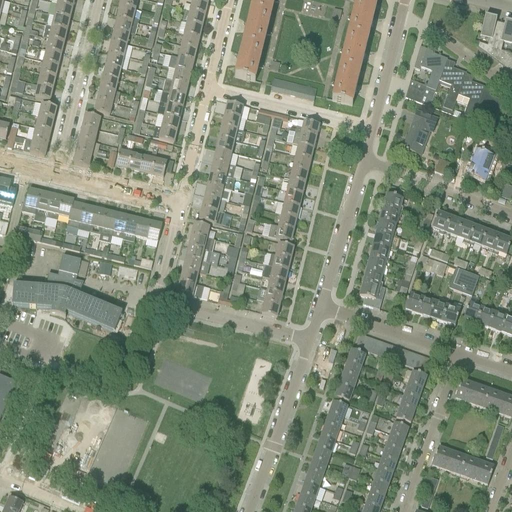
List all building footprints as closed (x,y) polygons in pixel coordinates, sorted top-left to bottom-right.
[(51,0),(51,4),(57,6),(72,9),(74,0),(51,0)] [(136,0),(121,0),(120,8),(134,12),(137,0),(136,0)] [(253,0),(250,13),(270,18),(273,0),(253,0)] [(184,5),(183,12),(190,13),(204,17),(207,5),(198,2),(192,1),(191,7),(184,5)] [(356,4),(348,37),(367,41),(375,8),(367,6),(363,5),(356,4)] [(57,6),(55,17),(69,21),(72,9),(57,6)] [(120,8),(117,20),(132,24),(134,12),(120,8)] [(189,13),(187,25),(201,29),(204,17),(189,13)] [(250,13),(242,46),(262,51),(270,18),(250,13)] [(55,17),(52,29),(66,33),(69,21),(55,17)] [(477,49),(503,69),(507,55),(493,50),(499,27),(499,26),(498,26),(498,27),(494,26),(495,24),(496,20),(485,17),(484,20),(482,20),(481,20),(484,21),(477,49)] [(117,20),(114,32),(129,36),(134,37),(137,25),(132,24),(117,20)] [(503,69),(509,73),(511,60),(511,59),(511,24),(505,22),(503,28),(499,27),(493,50),(507,55),(503,69)] [(187,25),(184,37),(199,40),(201,29),(187,25)] [(26,27),(24,35),(29,36),(33,37),(37,38),(37,35),(36,34),(30,32),(31,28),(26,27)] [(46,28),(43,39),(64,44),(66,33),(52,29),(46,28)] [(114,32),(111,44),(126,47),(129,36),(114,32)] [(22,43),(22,45),(27,46),(28,40),(32,41),(33,37),(29,36),(24,35),(23,39),(22,43)] [(184,37),(181,48),(196,52),(199,40),(184,37)] [(348,37),(339,69),(359,74),(367,41),(348,37)] [(49,41),(46,52),(61,56),(64,44),(43,39),(43,40),(49,41)] [(111,44),(108,55),(123,59),(126,47),(111,44)] [(262,51),(242,46),(234,79),(242,81),(246,82),(254,84),(262,51)] [(181,48),(178,60),(193,63),(196,52),(181,48)] [(435,92),(438,83),(446,62),(447,61),(446,61),(433,56),(435,51),(428,48),(426,51),(420,48),(413,70),(419,72),(420,69),(431,73),(426,88),(426,89),(435,92)] [(46,52),(43,64),(58,68),(61,56),(46,52)] [(108,55),(105,67),(120,71),(123,59),(108,55)] [(167,70),(175,72),(190,75),(193,63),(178,60),(170,58),(167,70)] [(438,83),(435,92),(434,95),(436,95),(440,84),(450,87),(442,110),(451,114),(456,103),(466,76),(466,75),(465,75),(452,70),(454,65),(446,62),(438,83)] [(43,64),(40,76),(55,79),(58,68),(43,64)] [(142,64),(139,75),(145,77),(147,65),(142,64)] [(105,67),(103,79),(117,82),(120,71),(105,67)] [(359,74),(339,69),(331,102),(339,104),(339,105),(343,106),(343,105),(351,107),(359,74)] [(175,72),(173,83),(187,87),(190,75),(175,72)] [(40,76),(38,87),(52,91),(55,79),(40,76)] [(472,121),(476,111),(484,90),(484,89),(471,84),(473,79),(466,76),(456,103),(467,107),(463,118),(472,121)] [(147,77),(145,88),(150,90),(153,78),(147,77)] [(103,79),(100,90),(114,94),(117,82),(103,79)] [(0,81),(0,88),(2,89),(8,91),(9,84),(0,81)] [(173,83),(166,82),(165,81),(162,93),(164,93),(184,98),(187,87),(173,83)] [(270,93),(276,94),(279,82),(272,81),(270,93)] [(276,94),(282,96),(285,84),(279,82),(276,94)] [(410,82),(408,88),(424,94),(421,100),(419,105),(429,109),(434,95),(435,92),(426,89),(426,88),(410,82)] [(282,96),(288,97),(291,85),(285,84),(282,96)] [(288,97),(295,99),(297,87),(291,85),(288,97)] [(31,86),(30,92),(36,94),(35,100),(40,101),(49,103),(52,91),(38,87),(38,88),(31,86)] [(295,99),(301,100),(304,88),(297,87),(295,99)] [(301,100),(307,102),(310,90),(304,88),(301,100)] [(408,88),(406,94),(421,100),(424,94),(408,88)] [(100,90),(97,102),(112,106),(116,107),(119,95),(114,94),(100,90)] [(310,90),(307,102),(313,103),(316,91),(310,90)] [(484,90),(476,111),(487,115),(481,131),(491,134),(499,112),(503,102),(489,97),(491,92),(484,90)] [(161,105),(167,106),(182,110),(184,98),(164,93),(161,105)] [(406,94),(405,100),(419,105),(421,100),(406,94)] [(8,98),(6,106),(13,108),(14,104),(16,100),(8,98)] [(112,106),(97,102),(94,114),(109,118),(112,106)] [(227,105),(224,117),(239,120),(242,108),(227,105)] [(41,106),(38,118),(53,122),(56,109),(41,106)] [(167,106),(164,118),(179,122),(182,110),(167,106)] [(268,127),(270,120),(271,115),(258,112),(255,124),(268,127)] [(429,133),(432,134),(437,121),(417,113),(411,127),(412,128),(407,142),(406,142),(402,151),(405,152),(405,153),(408,154),(408,153),(420,158),(421,157),(418,156),(423,143),(425,144),(429,133)] [(85,116),(82,129),(97,132),(100,120),(85,116)] [(272,127),(271,129),(279,131),(280,129),(282,118),(274,116),(273,121),(272,127)] [(224,117),(221,128),(236,132),(239,120),(224,117)] [(38,118),(35,131),(50,134),(53,122),(38,118)] [(164,118),(161,130),(176,133),(179,122),(164,118)] [(295,128),(294,134),(315,139),(318,127),(303,123),(302,130),(295,128)] [(0,125),(0,141),(5,142),(9,128),(0,125)] [(155,128),(152,140),(158,142),(163,143),(173,145),(176,133),(161,130),(155,128)] [(221,128),(219,140),(233,144),(236,132),(221,128)] [(82,129),(79,141),(94,145),(97,132),(82,129)] [(35,131),(32,143),(47,146),(50,134),(35,131)] [(271,132),(268,140),(273,141),(277,142),(278,138),(274,137),(275,133),(271,132)] [(288,133),(285,144),(298,147),(312,150),(315,139),(300,135),(294,134),(288,133)] [(219,140),(216,152),(230,155),(233,144),(219,140)] [(26,141),(23,154),(29,155),(40,158),(44,159),(47,146),(32,143),(26,141)] [(79,141),(76,153),(88,156),(91,157),(96,158),(99,146),(94,145),(79,141)] [(151,143),(149,148),(153,149),(151,157),(155,158),(157,150),(158,145),(151,143)] [(158,145),(157,150),(171,153),(172,148),(158,145)] [(298,147),(295,158),(310,162),(312,150),(298,147)] [(472,177),(484,182),(485,181),(482,180),(487,167),(490,168),(494,157),(483,153),(483,152),(481,151),(481,152),(476,150),(476,151),(477,151),(471,166),(470,166),(466,175),(470,176),(469,177),(472,178),(472,177)] [(216,152),(213,163),(228,167),(230,155),(216,152)] [(91,157),(76,153),(73,166),(88,170),(91,157)] [(115,168),(127,171),(131,156),(119,153),(115,168)] [(127,171),(139,174),(142,159),(131,156),(127,171)] [(154,162),(151,177),(163,179),(164,174),(166,165),(166,164),(167,159),(156,156),(154,162)] [(295,158),(292,170),(307,174),(310,162),(295,158)] [(139,174),(151,177),(154,162),(142,159),(139,174)] [(434,174),(446,179),(451,166),(438,161),(434,174)] [(213,163),(210,175),(232,180),(235,169),(228,167),(213,163)] [(292,170),(289,182),(304,185),(307,174),(292,170)] [(210,175),(207,187),(231,192),(232,193),(234,181),(232,180),(210,175)] [(0,180),(0,205),(11,209),(12,209),(16,191),(9,189),(11,183),(0,180)] [(289,182),(286,194),(301,197),(304,185),(289,182)] [(498,198),(511,203),(511,199),(511,188),(503,185),(498,198)] [(207,187),(204,198),(219,202),(227,204),(228,204),(231,192),(207,187)] [(21,214),(34,217),(40,194),(29,191),(26,201),(24,201),(21,214)] [(34,217),(45,220),(51,196),(40,194),(34,217)] [(286,194),(284,205),(298,209),(301,197),(286,194)] [(56,222),(58,217),(62,199),(51,196),(45,220),(56,222)] [(244,196),(242,207),(243,208),(248,209),(251,197),(246,196),(244,196)] [(383,203),(382,208),(401,214),(403,209),(400,209),(402,201),(395,199),(395,198),(386,196),(384,204),(383,203)] [(204,198),(202,210),(216,214),(219,202),(204,198)] [(58,217),(68,219),(69,219),(72,205),(73,205),(74,202),(73,202),(62,199),(58,217)] [(216,214),(224,216),(227,204),(219,202),(216,214)] [(277,204),(274,215),(281,217),(296,220),(298,209),(284,205),(277,204)] [(68,222),(65,234),(76,237),(77,235),(83,208),(73,205),(72,205),(69,219),(68,222)] [(76,237),(76,238),(87,240),(89,234),(89,235),(90,228),(94,210),(83,208),(77,235),(76,237)] [(381,214),(379,221),(396,226),(398,219),(400,219),(401,214),(382,208),(380,214),(381,214)] [(90,228),(101,231),(105,213),(94,210),(90,228)] [(202,210),(199,222),(213,226),(221,228),(224,216),(216,214),(202,210)] [(101,231),(100,236),(111,239),(117,216),(105,213),(101,231)] [(438,235),(443,237),(449,218),(444,216),(444,217),(437,214),(433,223),(434,223),(431,230),(439,233),(438,235)] [(424,220),(424,221),(430,223),(432,218),(426,215),(425,218),(424,220)] [(111,239),(109,246),(120,248),(123,236),(128,218),(117,216),(111,239)] [(224,216),(221,228),(229,229),(232,217),(224,216)] [(281,217),(278,228),(293,232),(296,220),(281,217)] [(123,236),(134,239),(139,221),(128,218),(123,236)] [(449,237),(456,239),(462,224),(455,221),(455,220),(449,218),(443,237),(448,239),(449,237)] [(134,239),(146,241),(150,224),(139,221),(134,239)] [(376,229),(375,234),(395,239),(396,234),(394,234),(396,226),(379,221),(377,229),(376,229)] [(423,221),(419,231),(423,232),(425,233),(426,233),(428,229),(430,224),(430,223),(424,221),(423,221)] [(146,241),(145,247),(155,250),(157,244),(162,226),(150,224),(146,241)] [(462,244),(467,246),(474,228),(469,226),(462,224),(456,239),(463,242),(462,244)] [(194,225),(191,237),(206,240),(209,229),(194,225)] [(261,237),(267,239),(270,227),(264,225),(261,237)] [(293,232),(278,228),(270,227),(267,239),(290,244),(293,232)] [(473,246),(480,249),(486,233),(479,230),(480,230),(474,228),(467,246),(472,248),(473,246)] [(17,229),(15,238),(28,241),(31,232),(17,229)] [(31,232),(28,241),(39,244),(40,240),(42,235),(31,232)] [(486,253),(492,255),(499,237),(493,235),(486,233),(480,249),(487,251),(486,253)] [(374,239),(372,246),(389,251),(391,244),(393,245),(395,239),(375,234),(373,239),(374,239)] [(236,236),(234,248),(239,249),(242,237),(241,237),(236,236)] [(191,237),(188,249),(211,254),(214,242),(206,240),(191,237)] [(499,237),(492,255),(496,257),(497,254),(506,257),(511,242),(504,239),(499,237)] [(293,249),(278,245),(275,257),(290,261),(293,249)] [(370,253),(368,259),(388,264),(389,259),(387,259),(389,251),(372,246),(370,254),(370,253)] [(188,249),(185,260),(208,266),(211,254),(188,249)] [(227,249),(226,254),(227,254),(227,258),(229,258),(236,260),(238,252),(228,249),(227,249)] [(436,255),(434,260),(438,262),(440,262),(442,256),(436,254),(436,255)] [(270,256),(268,267),(272,269),(287,273),(290,261),(275,257),(270,256)] [(77,297),(78,296),(83,285),(75,283),(80,263),(62,258),(57,278),(49,276),(48,290),(37,289),(37,288),(31,287),(31,289),(13,287),(11,306),(29,308),(29,309),(35,310),(35,308),(53,309),(52,315),(49,314),(49,316),(55,316),(57,317),(59,317),(62,318),(65,319),(66,318),(63,317),(65,312),(114,333),(121,316),(77,297)] [(229,258),(226,270),(227,270),(233,272),(236,260),(229,258)] [(421,258),(417,270),(429,275),(433,263),(421,258)] [(367,265),(365,272),(382,276),(384,269),(386,270),(388,264),(368,259),(367,264),(367,265)] [(185,260),(183,272),(197,275),(205,277),(208,266),(185,260)] [(151,271),(153,263),(141,261),(140,264),(139,269),(151,271)] [(440,265),(436,277),(442,279),(442,278),(443,277),(446,267),(440,265)] [(261,279),(269,281),(284,284),(287,273),(272,269),(268,267),(264,267),(261,279)] [(259,278),(261,273),(249,269),(248,275),(259,278)] [(227,270),(225,278),(231,280),(233,272),(227,270)] [(180,284),(194,287),(197,275),(183,272),(180,284)] [(363,279),(361,284),(381,290),(382,284),(380,284),(382,276),(365,272),(363,279)] [(456,272),(448,291),(470,299),(477,280),(456,272)] [(269,281),(267,292),(281,296),(284,284),(269,281)] [(485,283),(483,289),(487,290),(488,291),(489,291),(491,285),(489,284),(485,283)] [(180,284),(177,296),(199,301),(202,289),(194,287),(180,284)] [(361,290),(358,298),(364,299),(362,307),(373,310),(378,312),(381,303),(384,291),(381,290),(361,284),(360,289),(361,290)] [(259,290),(256,302),(264,304),(279,308),(281,296),(267,292),(259,290)] [(219,296),(217,305),(225,307),(227,298),(228,295),(223,294),(220,293),(219,296)] [(411,314),(416,316),(422,297),(417,295),(416,298),(409,295),(407,301),(406,302),(403,311),(411,313),(411,314)] [(422,317),(429,319),(434,303),(427,301),(428,299),(422,297),(416,316),(422,318),(422,317)] [(230,298),(228,308),(235,310),(238,300),(230,298)] [(436,322),(441,324),(447,305),(442,303),(441,305),(434,303),(429,319),(436,321),(436,322)] [(263,306),(261,316),(276,320),(279,308),(264,304),(263,306)] [(447,305),(441,324),(446,326),(446,325),(454,327),(459,312),(452,309),(452,306),(447,305)] [(471,324),(475,326),(482,307),(477,305),(476,308),(469,305),(463,320),(471,323),(471,324)] [(481,327),(488,330),(494,314),(487,311),(487,309),(482,307),(475,326),(481,328),(481,327)] [(495,333),(500,335),(507,316),(502,314),(501,316),(494,314),(488,330),(495,332),(495,333)] [(506,336),(511,338),(511,320),(511,318),(507,316),(500,335),(505,337),(506,336)] [(355,350),(361,352),(365,341),(359,339),(355,350)] [(361,352),(366,354),(370,343),(365,341),(361,352)] [(366,354),(372,356),(376,345),(370,343),(366,354)] [(372,356),(378,358),(382,347),(376,345),(372,356)] [(378,358),(384,360),(388,349),(382,347),(378,358)] [(384,360),(389,362),(393,351),(388,349),(384,360)] [(389,362),(395,364),(399,353),(393,351),(389,362)] [(351,352),(346,364),(361,369),(364,358),(359,356),(360,355),(351,352)] [(395,364),(401,366),(405,355),(399,353),(395,364)] [(401,366),(407,368),(411,357),(405,355),(401,366)] [(407,368),(412,370),(416,359),(411,357),(407,368)] [(412,370),(418,372),(422,361),(416,359),(412,370)] [(422,361),(418,372),(424,374),(428,363),(422,361)] [(346,364),(342,375),(356,380),(361,369),(346,364)] [(412,374),(408,385),(422,390),(426,378),(417,375),(417,376),(412,374)] [(342,375),(338,387),(352,392),(356,380),(342,375)] [(0,418),(14,386),(15,386),(16,385),(0,378),(0,418)] [(482,410),(483,410),(489,392),(489,391),(488,392),(478,388),(473,386),(472,386),(462,383),(462,382),(459,388),(454,400),(455,401),(456,400),(464,403),(465,400),(475,404),(474,407),(483,410),(482,410)] [(408,385),(404,397),(418,402),(422,390),(408,385)] [(352,392),(338,387),(334,399),(348,404),(352,392)] [(489,392),(483,410),(483,411),(483,410),(492,413),(493,410),(503,414),(502,417),(510,420),(511,420),(511,416),(511,400),(506,398),(506,397),(500,395),(500,396),(489,392),(490,392),(489,392)] [(404,397),(400,409),(414,413),(418,402),(404,397)] [(332,403),(328,415),(342,420),(347,408),(332,403)] [(414,413),(400,409),(395,420),(409,425),(414,413)] [(328,415),(324,427),(338,432),(342,420),(328,415)] [(394,425),(390,437),(404,442),(408,430),(394,425)] [(324,427),(320,438),(334,443),(338,432),(324,427)] [(487,454),(485,460),(492,462),(503,430),(497,427),(495,432),(496,433),(488,454),(487,454)] [(390,437),(386,448),(400,453),(404,442),(390,437)] [(320,438),(316,450),(330,455),(334,443),(320,438)] [(386,448),(381,460),(396,465),(400,453),(386,448)] [(458,478),(459,478),(465,459),(455,456),(455,455),(449,453),(449,454),(439,450),(439,449),(438,449),(436,456),(435,456),(431,468),(432,468),(440,471),(441,468),(451,471),(450,474),(459,477),(458,478)] [(316,450),(312,461),(326,466),(330,455),(316,450)] [(465,459),(459,478),(468,481),(469,477),(479,481),(478,484),(486,487),(486,488),(487,488),(491,476),(491,475),(493,469),(492,468),(492,469),(482,466),(482,465),(476,463),(466,460),(466,459),(465,459)] [(381,460),(377,471),(392,476),(396,465),(381,460)] [(312,461),(308,473),(322,478),(326,466),(312,461)] [(344,466),(342,472),(349,474),(351,468),(344,466)] [(360,472),(351,468),(349,474),(358,477),(360,472)] [(377,471),(373,483),(387,488),(392,476),(377,471)] [(340,478),(347,480),(349,474),(342,472),(340,478)] [(308,473),(304,484),(318,489),(322,478),(308,473)] [(349,474),(347,480),(356,484),(358,477),(349,474)] [(421,509),(427,511),(429,506),(428,505),(435,487),(436,487),(437,482),(431,480),(421,509)] [(373,483),(369,494),(383,499),(387,488),(373,483)] [(304,484),(300,496),(314,501),(318,489),(304,484)] [(369,494),(365,506),(379,511),(383,499),(369,494)] [(300,496),(296,507),(309,511),(310,511),(314,501),(300,496)] [(9,500),(5,510),(8,511),(18,511),(22,505),(23,505),(9,499),(9,500)]
